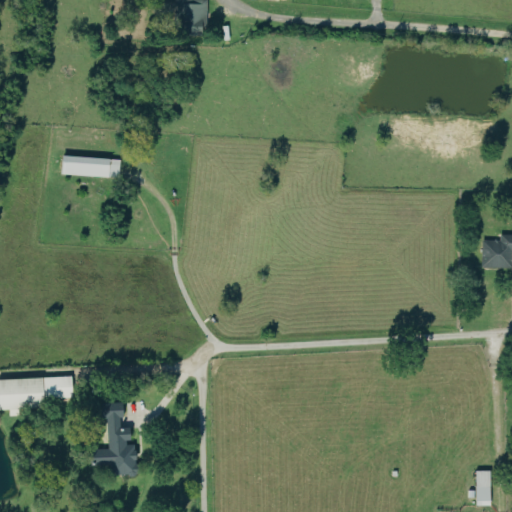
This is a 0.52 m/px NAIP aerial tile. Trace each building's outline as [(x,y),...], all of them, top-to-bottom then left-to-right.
[(205,0),(172,0),(173,22),(178,22),(178,32),(199,32),(200,18),(205,18),(205,0)] [(57,173),(117,176),(118,158),(58,155),(57,173)] [(511,234),(499,235),(499,240),(481,240),(481,268),(511,267),(511,234)] [(68,376),(0,378),(0,404),(69,402),(68,376)] [(106,449),(85,449),(85,465),(107,464),(107,475),(134,474),(133,442),(130,442),(129,427),(118,427),(117,417),(122,417),(121,402),(98,403),(98,418),(105,418),(106,449)] [(473,505),(488,505),(488,470),(473,470),(473,505)]
